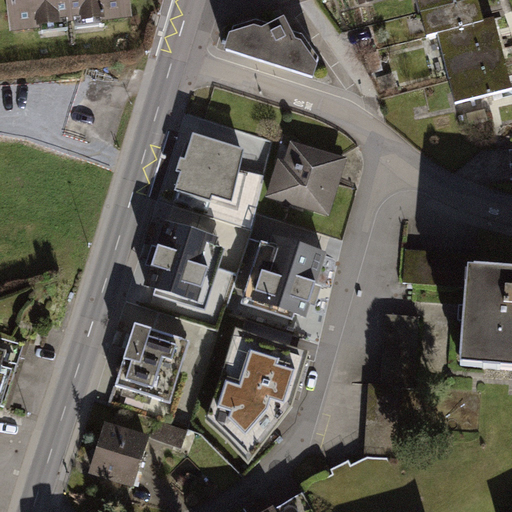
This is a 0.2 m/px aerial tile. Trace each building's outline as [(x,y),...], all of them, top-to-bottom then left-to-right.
[(128,20),(125,0),(5,0),(9,34),(128,20)] [(478,0),(419,0),(422,14),(478,0)] [(479,0),(478,0),(422,14),(428,39),(441,36),(486,26),(483,11),(479,0)] [(212,46),(299,76),(305,63),(292,41),(284,39),(273,16),(252,25),(242,22),(219,30),(212,46)] [(500,32),(498,23),(486,26),(441,36),(446,60),(503,47),(500,32)] [(505,53),(503,47),(446,60),(451,83),(508,70),(505,53)] [(511,86),(511,81),(508,70),(451,83),(457,107),(511,94),(511,86)] [(450,107),(448,85),(429,87),(431,109),(450,107)] [(244,152),(194,134),(173,191),(231,210),(244,152)] [(275,160),(262,199),(323,218),(342,158),(287,141),(281,162),(275,160)] [(219,239),(171,224),(153,291),(198,306),(219,239)] [(327,252),(269,233),(246,303),(306,323),(327,252)] [(511,270),(458,267),(457,283),(451,363),(511,368),(511,270)] [(365,387),(363,458),(397,459),(399,388),(412,389),(414,316),(381,315),(379,387),(365,387)] [(193,343),(124,322),(99,402),(168,424),(193,343)] [(245,343),(232,356),(215,352),(185,414),(238,477),(285,419),(302,359),(245,343)] [(0,394),(9,360),(0,357),(0,394)] [(92,422),(73,472),(86,477),(105,427),(92,422)] [(152,443),(107,429),(93,476),(139,489),(152,443)]
